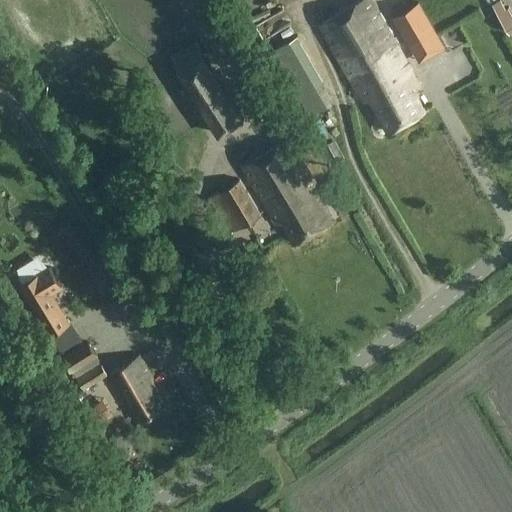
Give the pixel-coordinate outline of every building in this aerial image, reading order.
[(388,131),(424,111),(413,90),(419,87),(369,0),(359,0),(319,24),(364,100),(370,97),(388,131)] [(409,44),(435,29),(419,1),(393,16),(409,44)] [(507,32),(511,30),(511,14),(508,7),(496,13),(507,32)] [(218,136),(244,119),(203,53),(197,42),(169,56),(175,67),(218,136)] [(299,97),(310,116),(329,105),(318,86),(299,97)] [(326,205),(341,195),(336,187),(321,196),(317,188),(318,187),(288,137),(242,165),(277,223),(282,220),(295,242),(334,218),(326,205)] [(229,232),(260,215),(238,180),(208,197),(229,232)] [(156,270),(165,264),(160,256),(151,261),(156,270)] [(32,304),(51,334),(68,324),(50,293),(61,286),(49,267),(21,285),(32,304)] [(75,348),(63,355),(72,372),(97,358),(89,344),(77,351),(75,348)] [(138,421),(165,405),(155,389),(153,390),(147,380),(151,378),(138,356),(110,373),(138,421)] [(97,358),(72,372),(76,379),(101,364),(97,358)] [(101,364),(76,379),(83,391),(108,376),(101,364)]
